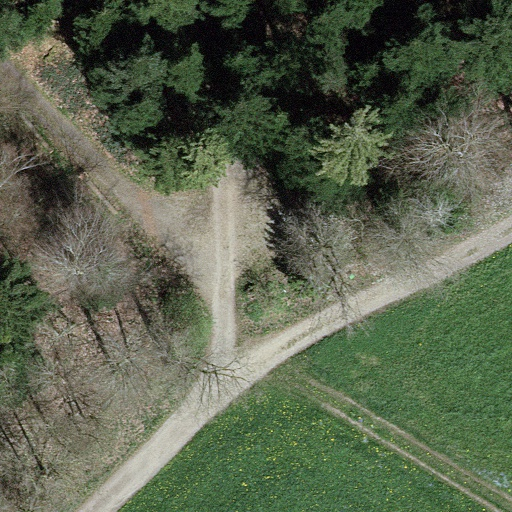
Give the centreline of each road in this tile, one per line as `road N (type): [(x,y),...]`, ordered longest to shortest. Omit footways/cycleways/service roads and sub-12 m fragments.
road 1 (track): [(0,91),(221,316),(252,363),(499,511)]
road 2 (track): [(97,511),(252,363),(511,214)]
road 3 (track): [(221,316),(210,0)]
